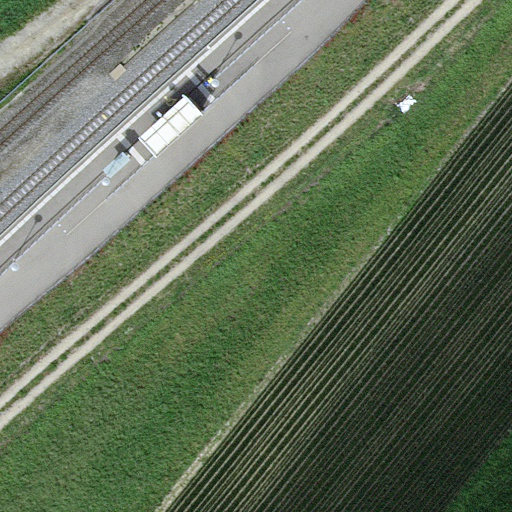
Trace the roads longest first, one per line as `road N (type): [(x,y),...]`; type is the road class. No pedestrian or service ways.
road 1 (track): [(462,0),(0,407)]
road 2 (residential): [(340,0),(0,305)]
